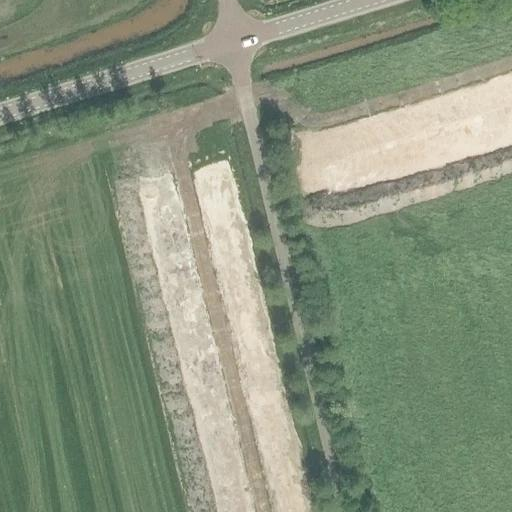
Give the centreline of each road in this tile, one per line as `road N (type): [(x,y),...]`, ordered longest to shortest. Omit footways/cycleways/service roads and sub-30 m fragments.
road 1 (unclassified): [(346,511),(234,42)]
road 2 (tertiary): [(0,114),(234,42)]
road 3 (tertiary): [(234,42),(373,0)]
